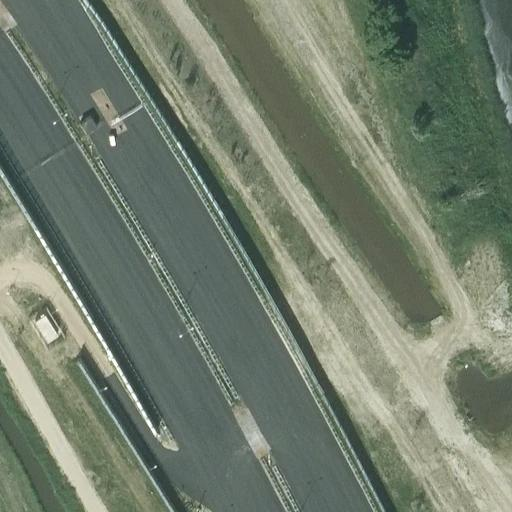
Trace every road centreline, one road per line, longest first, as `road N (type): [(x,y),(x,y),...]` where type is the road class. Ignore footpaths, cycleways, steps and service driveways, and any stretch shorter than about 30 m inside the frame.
road 1 (motorway): [(338,511),(229,309),(37,0)]
road 2 (motorway): [(0,88),(216,439)]
